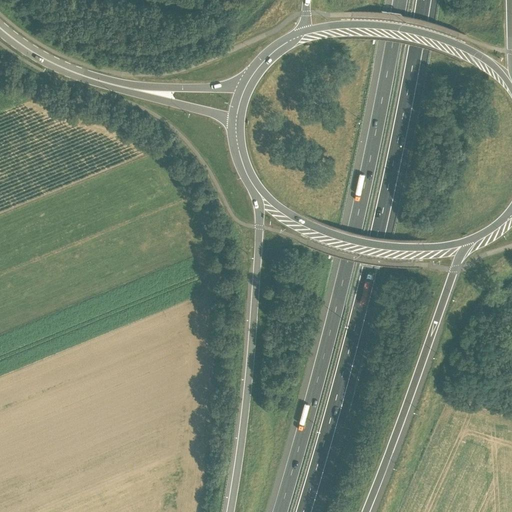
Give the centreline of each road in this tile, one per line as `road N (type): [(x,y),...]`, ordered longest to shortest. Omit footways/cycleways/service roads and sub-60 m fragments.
road 1 (motorway): [(400,0),(347,267),(278,511)]
road 2 (motorway): [(304,511),(370,271),(424,0)]
road 3 (motorway): [(252,183),(254,291),(230,511)]
road 4 (motorway): [(363,511),(457,260),(473,238)]
road 5 (primary): [(252,183),(296,218),(350,240),(418,248),(473,238)]
road 6 (primary): [(511,86),(483,58),(414,31),(352,25),(299,34)]
road 7 (tertiary): [(117,86),(52,63),(0,29)]
road 8 (tertiary): [(246,85),(117,86)]
road 9 (tertiary): [(117,86),(235,123)]
